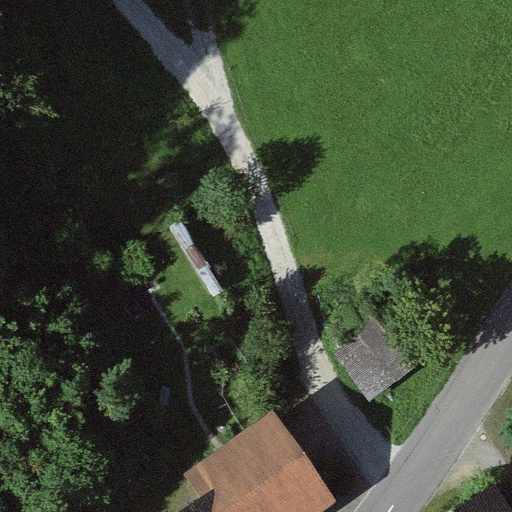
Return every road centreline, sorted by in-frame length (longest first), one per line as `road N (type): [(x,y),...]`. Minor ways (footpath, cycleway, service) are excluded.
road 1 (track): [(404,487),(350,423),(308,340),(229,126),(135,0)]
road 2 (unclassified): [(385,511),(511,330)]
